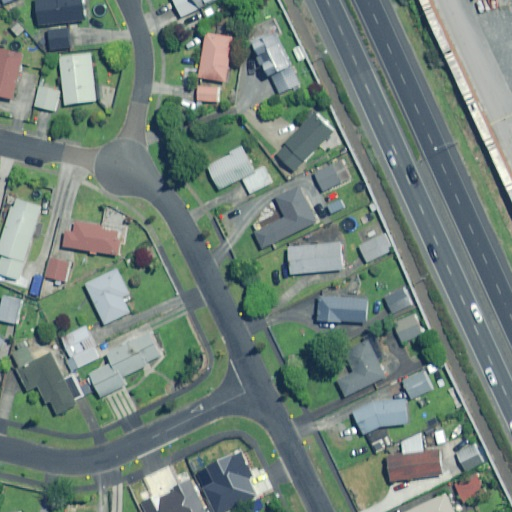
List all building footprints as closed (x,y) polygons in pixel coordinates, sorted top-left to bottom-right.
[(87,21),(83,0),(37,0),(41,27),(87,21)] [(219,0),(174,0),(182,17),(219,0)] [(25,31),(17,21),(10,28),(19,37),(25,31)] [(236,27),(220,25),(219,35),(207,34),(197,100),(217,103),(220,82),(227,83),(236,27)] [(71,49),(69,28),(47,30),(49,51),(71,49)] [(301,85),(276,31),(252,42),(263,66),(266,65),(280,95),(301,85)] [(24,55),(0,50),(0,96),(14,100),(24,55)] [(97,102),(91,55),(61,58),(66,106),(97,102)] [(60,91),(40,88),(36,107),(56,111),(60,91)] [(336,131),(317,113),(277,154),(296,172),(336,131)] [(256,172),(244,149),(209,167),(221,190),(242,179),(250,195),(273,183),(264,168),(256,172)] [(344,161),(333,166),(311,175),(320,194),(352,179),(344,161)] [(320,222),(302,185),(277,198),(283,211),(272,216),(252,226),(264,249),(320,222)] [(43,208),(16,199),(0,248),(0,254),(4,255),(0,267),(0,274),(19,280),(43,208)] [(105,227),(77,223),(76,233),(66,231),(64,247),(120,255),(123,233),(104,230),(105,227)] [(394,251),(386,235),(360,247),(368,263),(394,251)] [(344,270),(341,244),(290,249),(292,275),(344,270)] [(70,263),(50,259),(45,277),(66,282),(70,263)] [(131,294),(119,270),(87,285),(106,326),(131,313),(124,298),(131,294)] [(412,306),(405,288),(386,297),(394,314),(412,306)] [(23,301),(4,296),(0,313),(0,320),(17,325),(23,301)] [(370,299),(320,298),(320,323),(370,325),(370,299)] [(422,335),(413,314),(393,322),(402,343),(422,335)] [(102,359),(87,328),(64,338),(78,369),(102,359)] [(164,356),(152,333),(142,338),(108,355),(113,364),(92,374),(103,398),(128,385),(124,378),(149,366),(148,364),(164,356)] [(347,397),(386,378),(379,363),(388,358),(377,335),(328,358),(347,397)] [(78,405),(52,354),(20,371),(30,391),(39,386),(48,403),(52,401),(59,415),(78,405)] [(427,390),(422,375),(403,382),(408,397),(427,390)] [(377,401),(355,410),(366,437),(381,430),(408,426),(407,400),(377,401)] [(484,465),(475,446),(458,454),(468,473),(484,465)] [(444,476),(440,451),(388,458),(391,482),(444,476)] [(139,501),(163,495),(158,474),(134,480),(139,501)] [(212,487),(168,495),(170,511),(224,511),(249,493),(232,474),(212,487)] [(487,493),(479,476),(456,486),(463,503),(487,493)] [(454,511),(446,495),(412,511),(454,511)]
